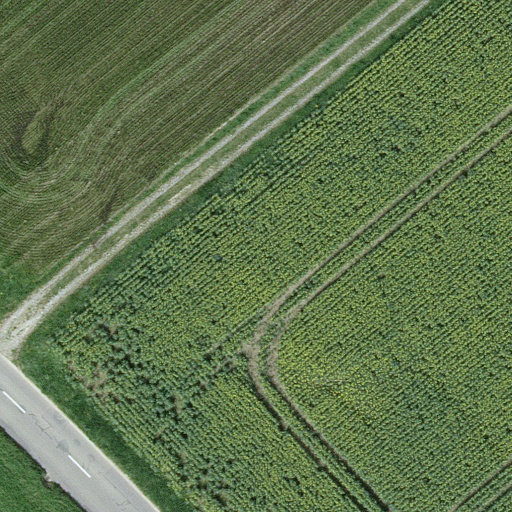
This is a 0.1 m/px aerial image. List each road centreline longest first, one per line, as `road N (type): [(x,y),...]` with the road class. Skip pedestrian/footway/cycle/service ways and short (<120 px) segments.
road 1 (track): [(413,0),(0,343)]
road 2 (tertiary): [(120,511),(0,389)]
